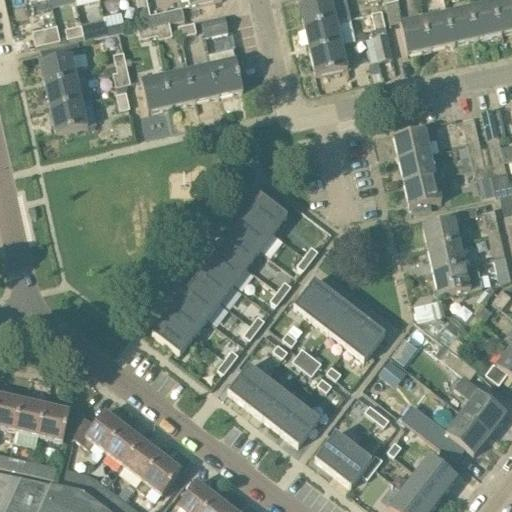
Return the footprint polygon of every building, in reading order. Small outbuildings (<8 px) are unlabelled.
[(143,31),(153,30),(177,25),(184,23),(181,11),(150,18),(145,0),(134,0),(138,13),(139,12),(143,31)] [(220,0),(186,0),(189,10),(221,2),(220,0)] [(381,0),(383,4),(384,8),(397,5),(395,0),(381,0)] [(500,37),(493,4),(492,0),(467,0),(469,9),(470,9),(477,42),(500,37)] [(500,37),(511,33),(511,0),(510,0),(493,4),(500,37)] [(330,1),(297,8),(303,32),(335,24),(330,1)] [(454,47),(477,42),(470,9),(469,9),(446,14),(454,47)] [(430,52),(454,47),(446,14),(423,20),(430,52)] [(103,30),(106,40),(123,36),(119,15),(103,19),(105,30),(103,30)] [(381,16),(372,18),(376,39),(386,37),(381,16)] [(204,42),(228,36),(224,20),(201,25),(204,42)] [(423,20),(399,25),(406,58),(430,52),(423,20)] [(309,55),(341,47),(335,24),(303,32),(309,55)] [(177,30),(178,30),(177,25),(153,30),(155,40),(157,39),(158,43),(171,40),(171,36),(178,35),(177,30)] [(177,30),(178,35),(180,40),(196,37),(194,27),(178,30),(177,30)] [(67,43),(83,39),(81,29),(65,33),(67,43)] [(35,50),(60,45),(56,30),(32,35),(34,49),(35,50)] [(92,43),(106,40),(103,30),(89,33),(92,43)] [(155,40),(153,30),(143,31),(137,33),(141,50),(156,47),(155,40)] [(377,41),(372,43),(377,65),(391,62),(386,39),(386,37),(376,39),(377,41)] [(77,82),(77,83),(84,82),(80,58),(77,46),(40,54),(42,65),(39,66),(44,90),(77,82)] [(341,47),(309,55),(314,79),(346,71),(341,47)] [(117,77),(127,75),(123,57),(113,59),(117,76),(117,77)] [(210,68),(218,100),(242,95),(234,62),(210,68)] [(194,105),(218,100),(210,68),(187,73),(194,105)] [(171,111),(194,105),(187,73),(164,78),(171,111)] [(117,96),(126,94),(128,80),(127,75),(117,77),(117,76),(112,78),(117,96)] [(147,116),(171,111),(164,78),(140,83),(147,116)] [(80,96),(77,83),(77,82),(44,90),(49,113),(91,104),(88,93),(80,96)] [(126,94),(117,96),(117,98),(115,99),(119,115),(130,113),(126,96),(126,94)] [(91,104),(49,113),(54,137),(87,129),(87,130),(97,128),(91,104)] [(487,116),(480,117),(483,130),(483,131),(482,131),(485,144),(498,141),(495,128),(492,115),(487,116)] [(473,125),(462,127),(467,148),(478,146),(473,125)] [(430,156),(430,158),(439,156),(436,144),(428,146),(425,132),(392,139),(397,163),(430,156)] [(498,141),(485,144),(486,146),(491,169),(503,167),(498,144),(498,141)] [(478,146),(467,148),(467,151),(473,174),(484,171),(478,148),(478,146)] [(435,180),(430,158),(430,156),(397,163),(403,187),(435,180)] [(491,169),(487,170),(490,182),(506,178),(503,167),(491,169)] [(484,171),(473,174),(476,185),(490,182),(487,170),(484,171)] [(506,178),(490,182),(495,200),(495,204),(500,203),(511,200),(511,187),(508,189),(506,178)] [(435,180),(403,187),(408,211),(440,204),(435,180)] [(272,237),(286,219),(258,198),(244,216),(272,237)] [(488,240),(499,237),(494,214),(482,216),(488,240)] [(259,255),(272,237),(244,216),(231,234),(259,255)] [(427,253),(459,246),(454,221),(422,228),(427,253)] [(246,272),(259,255),(231,234),(218,251),(246,272)] [(493,263),(505,260),(499,237),(488,240),(493,263)] [(432,276),(464,269),(459,246),(427,253),(432,276)] [(232,289),(246,272),(218,251),(205,269),(232,289)] [(303,261),(310,266),(317,256),(311,251),(303,261)] [(505,260),(493,263),(499,290),(510,285),(505,260)] [(303,261),(296,270),(302,275),(310,266),(303,261)] [(476,267),(464,269),(432,276),(438,301),(481,291),(476,267)] [(219,307),(232,289),(205,269),(192,286),(219,307)] [(332,298),(314,284),(293,311),(311,325),(332,298)] [(206,324),(219,307),(192,286),(179,303),(206,324)] [(283,300),(290,291),(284,286),(276,295),(283,300)] [(501,313),(511,301),(501,294),(491,306),(501,313)] [(276,295),(269,305),(276,310),(283,300),(276,295)] [(349,311),(332,298),(311,325),(328,338),(349,311)] [(193,342),(206,324),(179,303),(165,321),(193,342)] [(472,321),(482,328),(492,316),(482,309),(472,321)] [(367,324),(349,311),(328,338),(346,352),(367,324)] [(448,352),(467,327),(454,317),(446,328),(434,319),(423,335),(434,344),(435,343),(448,352)] [(179,360),(193,342),(165,321),(152,339),(179,360)] [(250,330),(256,335),(264,325),(257,321),(250,330)] [(472,341),(482,328),(472,321),(463,333),(472,341)] [(385,338),(367,324),(346,352),(364,366),(385,338)] [(250,330),(242,340),(249,344),(256,335),(250,330)] [(296,345),(286,337),(281,344),(291,351),(296,345)] [(403,369),(415,353),(403,343),(390,360),(403,369)] [(462,417),(489,439),(506,418),(478,397),(480,394),(468,385),(476,375),(448,353),(447,353),(442,348),(434,359),(439,363),(439,364),(462,382),(453,393),(471,406),(462,417)] [(277,349),(272,356),(282,363),(286,356),(277,349)] [(511,384),(511,353),(509,351),(494,371),(511,384)] [(311,360),(301,353),(296,359),(306,367),(311,360)] [(230,369),(237,360),(231,355),(223,364),(230,369)] [(306,367),(296,359),(291,366),(301,373),(306,367)] [(311,360),(306,367),(315,374),(320,368),(311,360)] [(230,369),(223,364),(216,374),(222,379),(230,369)] [(377,379),(390,390),(391,389),(402,375),(389,364),(378,378),(377,379)] [(306,367),(301,373),(310,381),(315,374),(306,367)] [(266,383),(248,370),(227,397),(245,411),(266,383)] [(325,378),(335,385),(340,379),(330,371),(325,378)] [(284,397),(266,383),(245,411),(263,424),(284,397)] [(321,383),(316,389),(326,397),(331,390),(321,383)] [(301,410),(284,397),(263,424),(280,437),(301,410)] [(0,432),(14,435),(21,405),(0,399),(0,432)] [(37,441),(44,410),(21,405),(14,435),(37,441)] [(44,410),(37,441),(61,446),(68,415),(44,410)] [(319,424),(301,410),(280,437),(298,451),(319,424)] [(378,418),(369,410),(364,417),(373,424),(378,418)] [(445,438),(446,437),(411,411),(401,425),(433,450),(452,464),(462,451),(445,438)] [(102,456),(122,430),(102,415),(93,427),(79,417),(73,443),(88,454),(93,448),(102,456)] [(473,460),(489,439),(462,417),(445,438),(462,451),(473,460)] [(378,418),(373,424),(383,431),(388,425),(378,418)] [(121,470),(141,445),(122,430),(102,456),(121,470)] [(335,436),(314,464),(332,478),(353,450),(335,436)] [(140,485),(160,459),(141,445),(121,470),(140,485)] [(394,447),(386,456),(393,461),(400,452),(394,447)] [(353,450),(332,478),(350,492),(371,464),(353,450)] [(0,458),(0,471),(5,473),(8,460),(2,459),(0,458)] [(160,459),(140,485),(141,485),(136,492),(144,499),(149,492),(160,500),(180,474),(160,459)] [(367,469),(374,474),(381,465),(375,460),(367,469)] [(429,460),(416,478),(443,499),(457,481),(429,460)] [(15,462),(12,474),(26,477),(29,478),(32,465),(29,465),(15,462)] [(39,467),(36,480),(53,483),(56,471),(39,467)] [(367,469),(360,479),(367,484),(374,474),(367,469)] [(83,490),(91,479),(87,478),(66,473),(63,485),(78,488),(83,490)] [(0,489),(14,496),(21,481),(0,476),(0,489)] [(416,478),(402,495),(424,511),(433,511),(443,499),(416,478)] [(101,502),(109,492),(94,481),(91,479),(83,490),(87,492),(101,502)] [(104,511),(83,495),(21,481),(14,496),(9,507),(6,511),(104,511)] [(175,511),(205,511),(214,501),(195,486),(175,511)] [(0,502),(9,507),(14,496),(0,489),(0,502)] [(113,511),(122,511),(127,506),(109,492),(101,502),(113,511)] [(424,511),(402,495),(389,511),(424,511)] [(227,511),(214,501),(205,511),(227,511)] [(0,511),(6,511),(9,507),(0,502),(0,511)]
